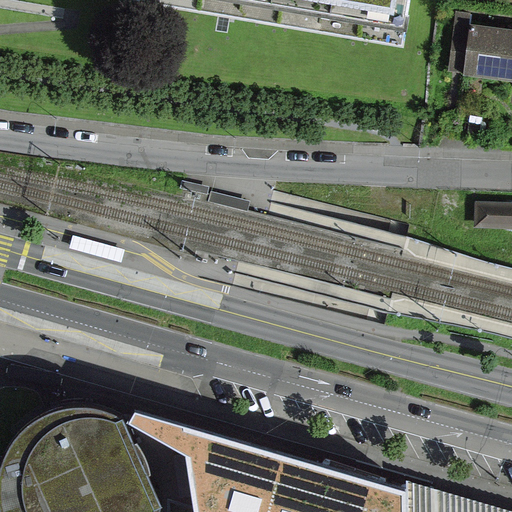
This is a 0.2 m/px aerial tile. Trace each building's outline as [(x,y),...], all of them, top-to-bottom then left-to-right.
[(197,0),(407,36),(411,0),(197,0)] [(454,9),(447,70),(511,77),(511,24),(470,20),(471,11),(454,9)] [(182,180),(180,189),(208,195),(210,187),(182,180)] [(251,202),(212,192),(209,202),(248,212),(251,202)] [(511,205),(476,204),(475,231),(511,231),(511,205)] [(73,236),(69,249),(122,263),(126,250),(73,236)] [(63,400),(50,403),(37,409),(25,416),(15,424),(5,434),(0,441),(0,511),(172,511),(173,511),(172,496),(172,482),(169,468),(165,455),(158,443),(155,439),(150,432),(141,422),(133,416),(130,414),(117,407),(104,402),(91,400),(77,399),(63,400)] [(414,511),(414,496),(135,413),(133,416),(141,422),(150,432),(155,439),(186,455),(194,511),(414,511)] [(511,511),(511,505),(414,477),(414,496),(414,511),(511,511)]
